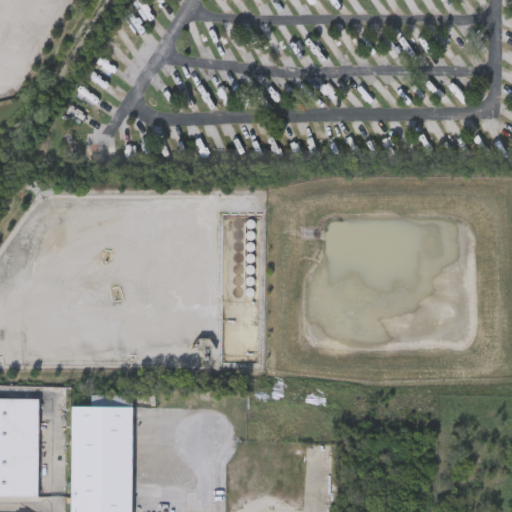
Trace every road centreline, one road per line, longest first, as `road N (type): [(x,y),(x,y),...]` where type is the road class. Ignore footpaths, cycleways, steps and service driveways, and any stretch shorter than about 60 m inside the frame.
road 1 (residential): [(188,0),(127,110),(203,121),(485,109),(494,0)]
road 2 (residential): [(160,49),(284,71),(492,69)]
road 3 (residential): [(188,0),(211,14),(493,17)]
